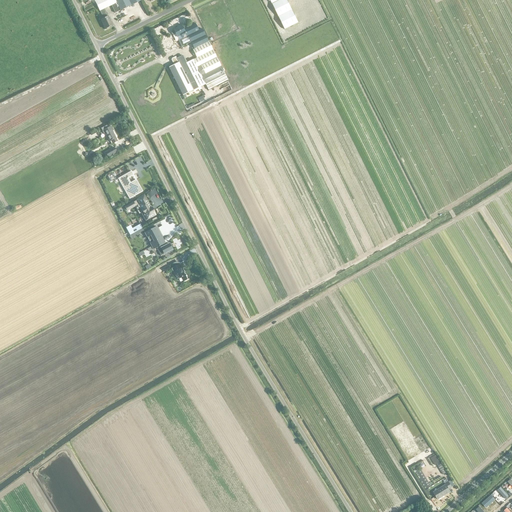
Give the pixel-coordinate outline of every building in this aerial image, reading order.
[(103,18),(106,17),(106,16),(107,15),(104,8),(111,5),(115,13),(119,11),(141,0),(95,0),(95,1),(100,10),(103,18)] [(279,0),(272,4),(285,29),(298,22),(287,0),(279,0)] [(106,17),(103,18),(101,20),(105,29),(112,25),(108,16),(106,17)] [(191,42),(185,29),(184,28),(183,28),(181,24),(177,26),(177,27),(173,29),(173,30),(172,31),(171,32),(172,34),(173,35),(175,34),(181,47),(191,42)] [(195,24),(185,29),(191,42),(193,47),(192,48),(196,58),(193,60),(205,84),(225,74),(208,41),(202,29),(198,30),(195,24)] [(183,95),(193,90),(198,88),(182,55),(176,58),(178,62),(169,67),(183,95)] [(112,130),(113,129),(111,126),(103,130),(109,141),(111,140),(113,143),(117,141),(112,130)] [(115,147),(106,152),(109,157),(117,152),(115,147)] [(130,171),(118,178),(120,183),(122,181),(128,193),(127,194),(129,199),(142,191),(136,179),(130,183),(128,178),(133,176),(130,171)] [(144,196),(125,206),(127,210),(135,206),(135,207),(139,204),(143,212),(140,213),(145,221),(152,218),(151,217),(155,215),(152,210),(148,202),(147,202),(144,196)] [(145,232),(144,233),(153,249),(156,248),(160,246),(164,244),(165,243),(156,226),(145,232)] [(135,232),(129,236),(131,240),(134,238),(133,236),(144,230),(142,228),(137,231),(137,230),(135,231),(135,232)] [(166,245),(161,248),(164,254),(172,250),(169,244),(166,245)] [(182,270),(179,264),(171,268),(175,276),(177,275),(179,278),(181,277),(183,281),(188,278),(184,270),(182,270)] [(439,462),(435,455),(431,458),(435,465),(439,462)] [(425,489),(431,486),(420,467),(422,465),(421,462),(413,466),(425,489)] [(446,473),(441,464),(438,466),(443,474),(446,473)] [(448,481),(445,483),(445,484),(433,492),(436,496),(435,497),(436,498),(436,497),(438,500),(450,492),(449,489),(452,487),(448,481)] [(508,496),(500,487),(497,490),(505,499),(508,496)] [(491,495),(482,503),(486,508),(495,500),(491,495)]
